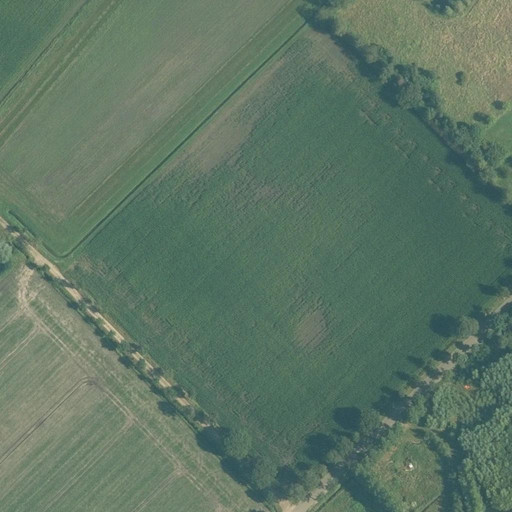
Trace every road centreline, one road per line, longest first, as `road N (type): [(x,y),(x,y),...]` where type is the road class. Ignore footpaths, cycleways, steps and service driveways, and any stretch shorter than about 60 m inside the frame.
road 1 (track): [(0,220),(286,511)]
road 2 (unclassified): [(295,511),(511,301)]
